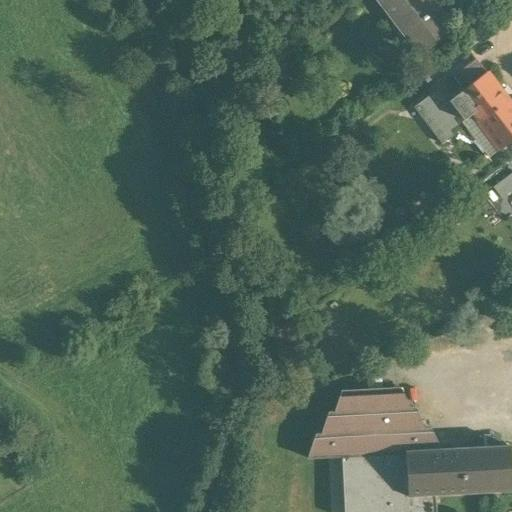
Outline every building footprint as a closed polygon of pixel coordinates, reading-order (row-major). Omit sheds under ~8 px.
[(455,30),(431,0),(373,0),(390,21),(394,17),(423,55),(455,30)] [(475,60),(452,78),(463,92),(486,75),(475,60)] [(511,123),(511,105),(488,74),(486,75),(463,92),(449,103),(464,122),(470,117),(497,153),(511,141),(511,128),(509,126),(511,123)] [(447,105),(437,92),(414,109),(441,145),(453,137),(450,133),(464,122),(449,103),(447,105)] [(511,175),(494,189),(501,199),(511,191),(511,175)] [(399,389),(341,392),(334,413),(328,414),(321,435),(316,436),(308,460),(343,457),(345,511),(435,511),(434,496),(408,498),(405,453),(440,451),(430,430),(424,430),(414,409),(409,409),(399,389)] [(440,451),(405,453),(408,498),(434,496),(511,492),(511,473),(511,447),(440,451)]
